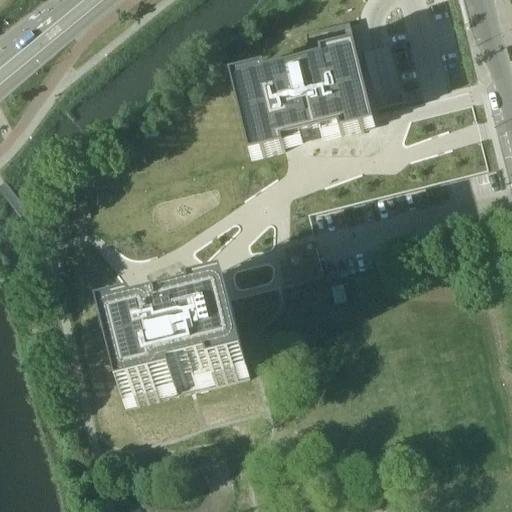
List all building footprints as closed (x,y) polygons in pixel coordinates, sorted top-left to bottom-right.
[(246,90),(235,93),(249,151),(260,148),(263,160),(286,154),(284,148),(324,138),(340,134),(342,140),(361,135),(364,135),(364,132),(363,129),(374,126),(364,83),(350,27),(306,38),(312,62),(243,79),(246,90)] [(87,203),(76,206),(80,222),(91,219),(87,203)] [(314,253),(287,260),(294,287),(325,279),(318,252),(317,252),(313,253),(314,253)] [(343,287),(332,290),(335,306),(347,303),(343,287)] [(121,340),(109,343),(123,401),(135,398),(138,409),(250,382),(240,339),(233,313),(226,314),(225,308),(220,309),(219,304),(196,309),(198,315),(142,328),(140,323),(118,329),(121,340)]
